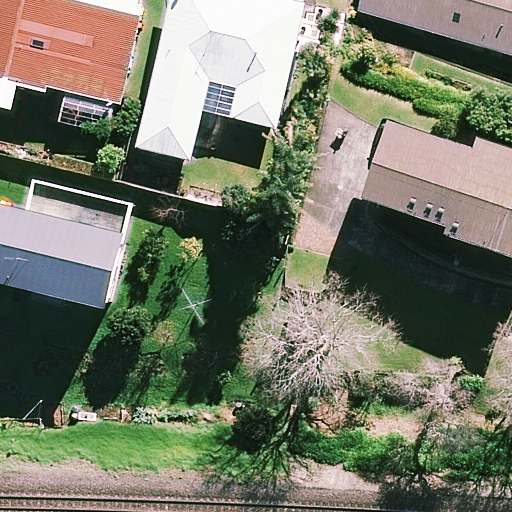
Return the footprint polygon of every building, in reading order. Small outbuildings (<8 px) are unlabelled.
[(149,12),(98,0),(0,0),(0,82),(71,100),(65,125),(119,138),(149,12)] [(181,0),(143,151),(195,164),(215,84),(244,92),(237,121),(281,132),(314,0),(181,0)] [(511,0),(367,0),(364,16),(511,56),(511,0)] [(461,148),(401,127),(375,203),(457,232),(455,238),(511,257),(511,152),(465,136),(461,148)] [(142,213),(44,189),(38,217),(0,207),(0,284),(118,313),(142,213)]
